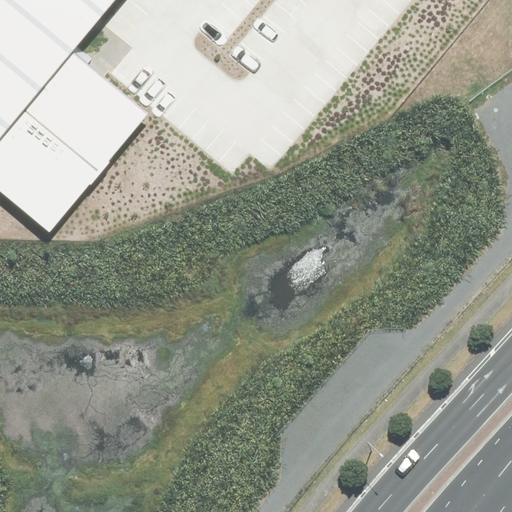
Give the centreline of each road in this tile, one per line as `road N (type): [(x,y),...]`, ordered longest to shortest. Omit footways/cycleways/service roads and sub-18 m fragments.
road 1 (track): [(255,511),(511,208)]
road 2 (primary): [(380,511),(511,361)]
